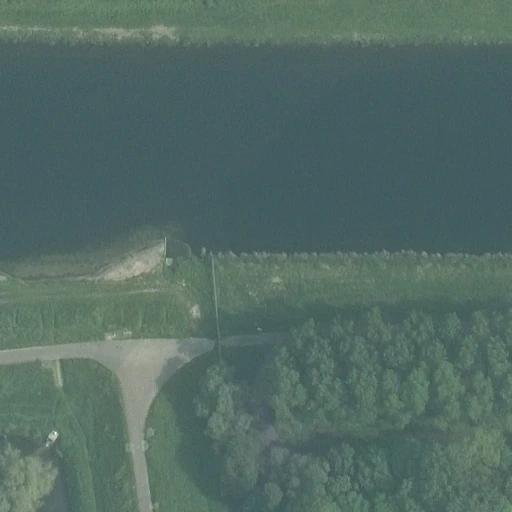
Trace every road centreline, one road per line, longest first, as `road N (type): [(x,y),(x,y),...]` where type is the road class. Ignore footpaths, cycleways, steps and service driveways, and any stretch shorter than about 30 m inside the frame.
road 1 (unknown): [(307,334),(511,320)]
road 2 (unclassified): [(129,347),(0,357)]
